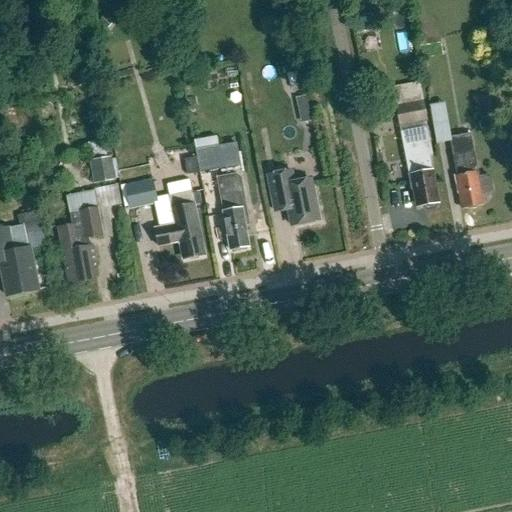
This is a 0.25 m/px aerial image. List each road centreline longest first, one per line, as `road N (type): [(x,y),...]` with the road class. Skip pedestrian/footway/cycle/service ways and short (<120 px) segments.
road 1 (secondary): [(0,357),(387,282)]
road 2 (residential): [(387,282),(333,0)]
road 3 (track): [(97,339),(130,511)]
road 4 (secondary): [(387,282),(511,259)]
